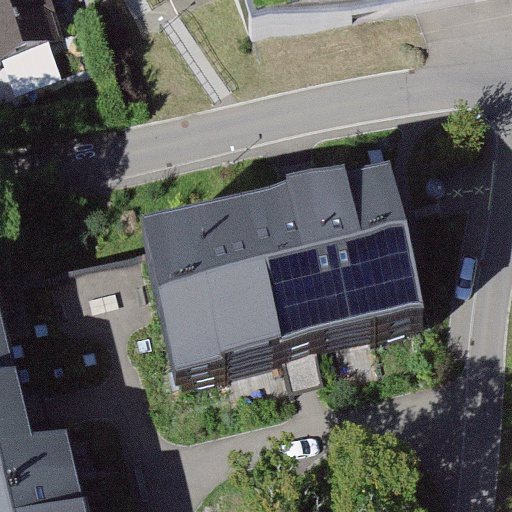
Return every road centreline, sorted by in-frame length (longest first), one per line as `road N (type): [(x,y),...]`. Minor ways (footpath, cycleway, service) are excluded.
road 1 (residential): [(0,182),(442,89),(511,82)]
road 2 (unclassified): [(511,230),(487,344),(474,511)]
